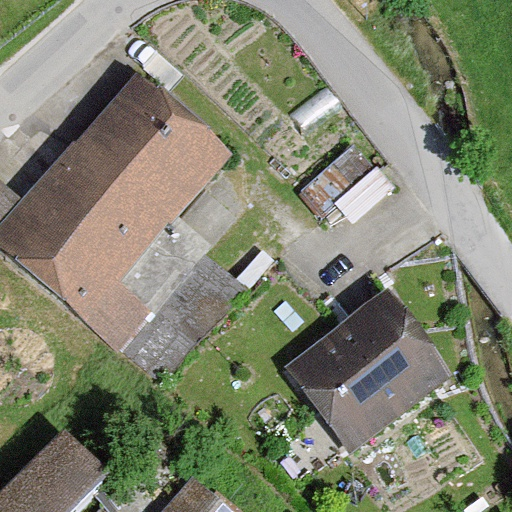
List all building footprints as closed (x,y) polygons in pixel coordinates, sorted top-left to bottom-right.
[(214,172),(115,90),(11,215),(0,206),(0,274),(110,365),(146,321),(113,293),(214,172)] [(354,143),(313,185),(352,223),(393,181),(354,143)] [(432,395),(365,309),(273,380),(340,466),(432,395)] [(0,511),(59,511),(88,479),(48,444),(0,499),(0,511)] [(196,511),(176,497),(165,511),(196,511)]
